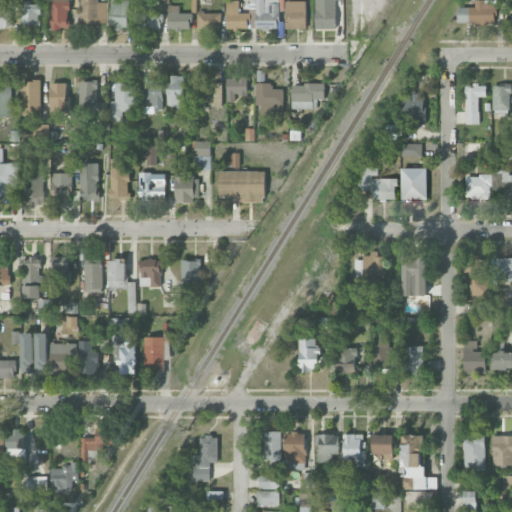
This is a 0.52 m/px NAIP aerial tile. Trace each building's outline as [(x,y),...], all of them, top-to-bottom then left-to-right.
[(68,0),(50,0),(51,29),(69,29),(68,0)] [(107,23),(108,2),(97,2),(97,0),(81,0),(81,22),(107,23)] [(128,0),(110,0),(110,29),(128,30),(128,0)] [(152,0),(141,0),(141,13),(139,13),(139,29),(161,29),(161,13),(152,13),(152,0)] [(226,0),(226,29),(278,29),(278,0),(250,0),(250,13),(239,13),(239,0),(226,0)] [(315,0),(315,29),(336,30),(336,0),(315,0)] [(458,24),(496,23),(495,0),(474,0),(475,7),(458,7),(458,24)] [(286,29),(306,29),(306,1),(285,1),(286,29)] [(22,26),(40,26),(41,3),(22,3),(22,26)] [(0,5),(0,27),(11,27),(11,11),(4,11),(4,5),(0,5)] [(180,6),(168,5),(168,29),(191,30),(192,13),(179,13),(180,6)] [(198,29),(221,28),(221,12),(197,13),(198,29)] [(185,76),(168,75),(167,109),(184,109),(185,76)] [(248,76),(226,76),(227,102),(237,102),(237,96),(248,96),(248,76)] [(0,116),(12,117),(13,81),(0,80),(0,116)] [(162,110),(163,80),(148,80),(148,90),(142,90),(142,114),(154,114),(154,109),(162,110)] [(22,81),(22,115),(40,116),(41,81),(22,81)] [(80,81),(80,111),(89,111),(89,104),(97,104),(97,115),(104,115),(104,87),(99,87),(98,81),(80,81)] [(212,89),(198,89),(198,103),(222,104),(222,83),(212,82),(212,89)] [(66,83),(50,83),(51,112),(71,112),(70,96),(66,96),(66,83)] [(136,112),(137,83),(115,83),(115,101),(111,101),(110,120),(123,121),(123,111),(136,112)] [(284,89),(272,89),(273,83),(256,83),(255,106),(261,106),(261,118),(283,119),(284,89)] [(325,100),(325,84),(292,84),(292,109),(317,109),(317,100),(325,100)] [(493,84),(493,113),(510,114),(511,85),(493,84)] [(466,124),(479,124),(479,97),(487,97),(486,85),(465,85),(466,124)] [(403,123),(426,123),(425,94),(406,94),(406,105),(402,105),(403,123)] [(48,141),(48,124),(34,124),(33,140),(48,141)] [(195,170),(211,170),(210,141),(194,141),(195,170)] [(480,154),(480,143),(465,142),(464,162),(476,162),(477,154),(480,154)] [(422,143),(401,144),(402,157),(422,157),(422,143)] [(156,165),(157,146),(147,146),(146,165),(156,165)] [(239,153),(226,153),(227,167),(240,167),(239,153)] [(110,159),(111,198),(129,197),(129,172),(124,172),(124,158),(110,159)] [(0,163),(0,203),(13,204),(13,188),(19,188),(20,164),(0,163)] [(97,167),(80,167),(81,200),(98,199),(97,167)] [(378,175),(378,168),(361,169),(362,181),(372,181),(371,176),(378,175)] [(427,168),(401,168),(402,200),(427,199),(427,168)] [(511,169),(493,171),(494,198),(511,197),(511,169)] [(194,179),(194,171),(175,171),(176,201),(200,201),(199,179),(194,179)] [(220,197),(239,197),(239,202),(265,202),(265,171),(220,172),(220,197)] [(43,204),(44,172),(24,172),(23,203),(43,204)] [(165,172),(139,173),(139,196),(166,195),(165,172)] [(72,173),(53,173),(53,199),(71,199),(72,173)] [(491,176),(466,175),(465,199),(491,200),(491,176)] [(373,199),(396,200),(397,179),(373,178),(373,199)] [(354,277),(363,277),(362,286),(384,287),(385,257),(377,256),(377,254),(362,253),(362,263),(355,263),(354,277)] [(426,296),(427,257),(403,256),(403,295),(426,296)] [(23,298),(42,298),(41,257),(22,258),(23,298)] [(51,282),(70,282),(70,257),(51,257),(51,282)] [(488,295),(489,257),(466,257),(465,295),(488,295)] [(511,257),(493,258),(494,281),(511,280),(511,257)] [(109,259),(109,288),(128,288),(128,305),(136,305),(136,282),(127,282),(126,259),(109,259)] [(140,287),(162,286),(161,259),(140,260),(140,287)] [(201,282),(202,261),(182,260),(182,282),(201,282)] [(0,284),(10,284),(9,262),(0,261),(0,284)] [(84,263),(84,288),(102,288),(103,263),(84,263)] [(39,314),(47,314),(48,299),(40,299),(39,314)] [(130,317),(109,318),(110,331),(130,330),(130,317)] [(377,368),(391,368),(390,329),(376,329),(377,368)] [(12,332),(12,344),(20,344),(20,332),(12,332)] [(23,373),(33,373),(33,333),(22,333),(23,373)] [(48,333),(37,333),(36,373),(47,373),(48,333)] [(164,337),(144,337),(145,372),(165,371),(164,337)] [(300,339),(300,371),(319,371),(319,346),(316,346),(316,338),(300,339)] [(92,352),(92,341),(80,341),(79,374),(97,374),(98,352),(92,352)] [(464,374),(486,374),(486,351),(477,351),(477,341),(464,341),(464,374)] [(77,344),(51,344),(51,373),(72,373),(72,361),(77,361),(77,344)] [(136,345),(119,345),(119,374),(136,374),(136,345)] [(406,374),(423,373),(423,346),(405,346),(406,374)] [(357,348),(337,348),(337,373),(356,373),(357,348)] [(511,352),(494,351),(493,369),(511,369),(511,352)] [(0,377),(16,377),(16,359),(0,359),(0,377)] [(96,438),(80,438),(80,461),(92,461),(92,450),(103,450),(103,445),(113,445),(113,427),(96,427),(96,438)] [(23,471),(25,429),(8,429),(7,470),(23,471)] [(264,460),(281,460),(282,431),(265,431),(264,460)] [(305,432),(285,432),(285,462),(305,462),(305,432)] [(338,454),(338,434),(314,434),(314,445),(317,444),(318,462),(333,461),(333,454),(338,454)] [(343,461),(351,461),(351,467),(365,467),(365,450),(364,450),(365,442),(363,442),(363,434),(344,434),(343,461)] [(394,434),(372,435),(373,454),(394,454),(394,434)] [(437,490),(437,477),(422,477),(423,434),(402,434),(401,489),(437,490)] [(511,435),(492,436),(492,466),(511,464),(511,435)] [(218,436),(200,437),(200,456),(196,456),(196,466),(190,466),(190,481),(210,481),(210,462),(218,462),(218,436)] [(485,470),(485,436),(464,436),(464,470),(485,470)] [(79,481),(79,463),(62,463),(62,469),(51,469),(51,491),(73,491),(73,481),(79,481)] [(279,488),(279,474),(258,475),(259,489),(279,488)] [(47,477),(22,476),(22,489),(47,490),(47,477)] [(257,506),(279,506),(279,492),(257,491),(257,506)] [(430,491),(405,491),(406,508),(431,507),(430,491)] [(464,509),(477,509),(476,491),(463,491),(464,509)] [(372,509),(386,509),(385,493),(372,493),(372,509)] [(167,511),(168,507),(177,507),(177,497),(148,497),(147,511),(167,511)]
